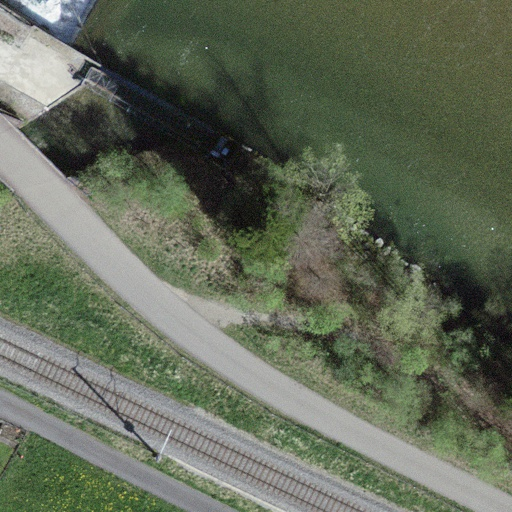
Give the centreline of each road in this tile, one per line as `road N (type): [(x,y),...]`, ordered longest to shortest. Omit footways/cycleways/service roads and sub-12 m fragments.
road 1 (unclassified): [(491,511),(310,421),(65,214),(0,144)]
road 2 (unclassified): [(210,511),(0,403)]
